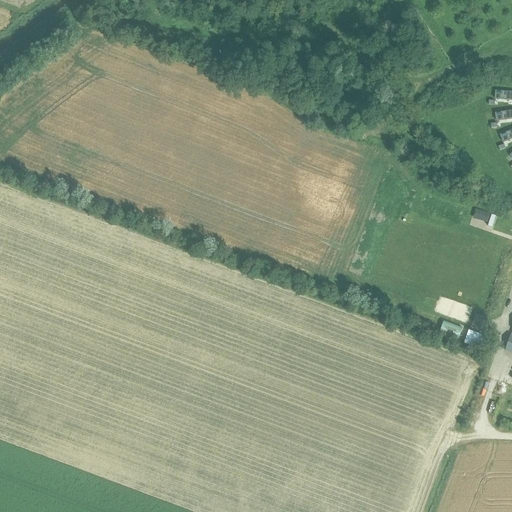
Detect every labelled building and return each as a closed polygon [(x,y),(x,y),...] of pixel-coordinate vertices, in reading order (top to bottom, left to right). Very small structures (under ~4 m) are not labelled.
[(496,91),(495,99),(511,101),(511,100),(511,92),(508,92),(495,91),(496,91)] [(511,110),(505,111),(495,113),(497,121),(501,121),(507,120),(511,118),(511,110)] [(511,129),(510,131),(500,135),(503,141),(503,143),(507,141),(511,139),(511,129)] [(490,215),(483,212),(480,221),(487,223),(490,215)] [(492,228),(496,216),(491,215),(488,226),(492,228)] [(446,321),(443,330),(462,335),(464,326),(446,321)]
